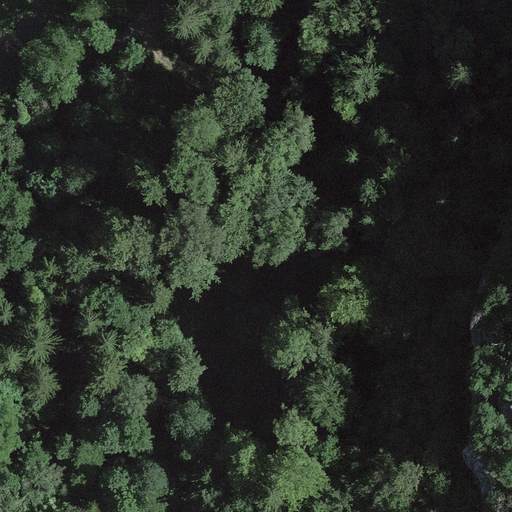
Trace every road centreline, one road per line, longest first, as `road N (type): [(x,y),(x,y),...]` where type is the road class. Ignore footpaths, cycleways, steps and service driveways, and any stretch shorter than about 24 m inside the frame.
road 1 (track): [(133,3),(175,16),(204,61),(181,107),(127,154)]
road 2 (track): [(0,143),(53,100),(137,0)]
